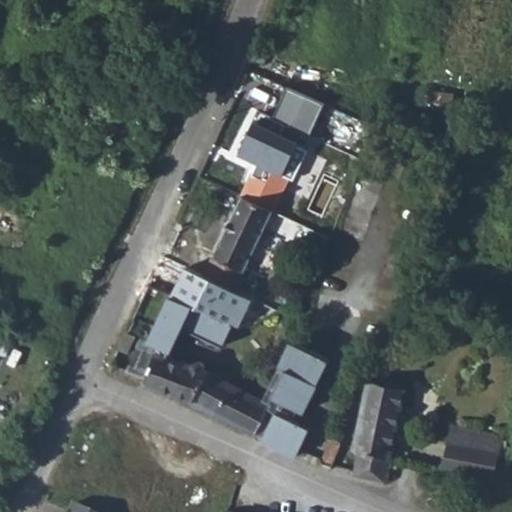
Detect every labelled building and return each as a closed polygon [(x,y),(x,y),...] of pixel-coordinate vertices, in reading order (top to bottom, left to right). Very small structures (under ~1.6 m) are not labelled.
[(260,119),(285,131),(289,124),(311,134),(327,102),(290,87),(275,117),(264,112),(260,119)] [(239,151),(264,163),(283,172),(299,138),(285,131),(260,119),(255,117),(239,151)] [(184,266),(171,291),(193,301),(220,315),(234,289),(244,268),(248,261),(255,247),(290,176),(283,172),(264,163),(257,177),(251,174),(201,274),(184,266)] [(248,261),(257,266),(264,251),(255,247),(248,261)] [(220,315),(244,326),(256,300),(234,289),(220,315)] [(171,347),(193,301),(171,291),(149,338),(171,347)] [(292,337),(261,403),(270,408),(299,421),(331,356),(292,337)] [(153,352),(141,380),(200,405),(256,434),(270,408),(261,403),(224,382),(202,372),(201,368),(194,365),(189,366),(153,352)] [(370,379),(354,451),(359,453),(355,469),(358,474),(384,482),(389,458),(404,389),(370,379)] [(270,408),(256,434),(297,456),(310,426),(299,421),(270,408)] [(442,469),(493,481),(496,470),(503,437),(451,426),(442,469)] [(342,441),(333,438),(327,450),(336,454),(342,441)] [(330,468),(336,454),(327,450),(321,464),(330,468)]
